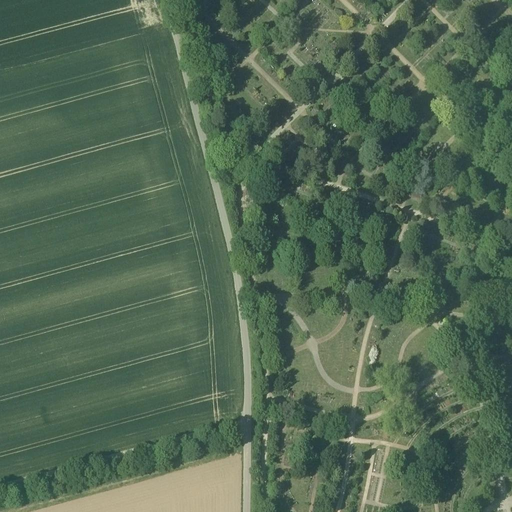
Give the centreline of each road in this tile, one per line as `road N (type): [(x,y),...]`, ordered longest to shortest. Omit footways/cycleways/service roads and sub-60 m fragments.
road 1 (track): [(166,0),(237,269),(247,370),(246,511)]
road 2 (track): [(0,488),(246,421)]
